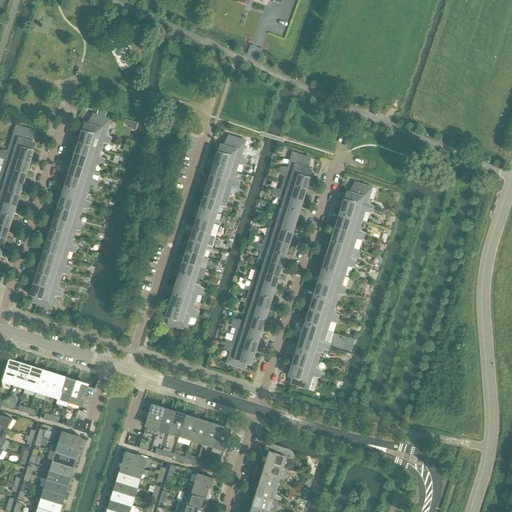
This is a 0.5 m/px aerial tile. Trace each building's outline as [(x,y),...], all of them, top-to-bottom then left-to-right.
[(82,128),(81,132),(110,141),(111,138),(105,135),(110,119),(92,114),(87,124),(83,123),(82,128)] [(15,125),(9,145),(31,152),(30,154),(31,154),(33,150),(35,144),(31,143),(33,131),(15,125)] [(79,138),(78,141),(79,141),(79,143),(100,150),(102,143),(109,144),(110,141),(81,132),(79,138)] [(219,145),(216,153),(245,162),(246,160),(240,156),(245,141),(228,135),(222,146),(219,145)] [(76,148),(74,154),(103,163),(104,160),(98,157),(100,150),(79,143),(79,141),(78,141),(77,145),(76,148)] [(274,150),(281,152),(283,146),(276,144),(274,150)] [(0,151),(0,152),(0,154),(29,163),(30,157),(31,154),(30,154),(31,152),(9,145),(7,152),(0,151)] [(280,167),(279,170),(308,179),(311,171),(308,170),(309,158),(292,152),(287,168),(280,167)] [(216,153),(213,162),(215,163),(214,165),(236,171),(238,164),(244,165),(245,162),(216,153)] [(0,157),(4,160),(2,167),(24,173),(23,176),(24,176),(26,172),(27,169),(29,163),(0,154),(0,157)] [(72,160),(71,163),(72,163),(72,165),(93,172),(96,165),(102,165),(103,163),(74,154),(72,160)] [(213,162),(209,175),(238,184),(239,181),(234,178),(236,171),(214,165),(215,163),(213,162)] [(69,169),(67,175),(96,184),(97,182),(91,179),(93,172),(72,165),(72,163),(71,163),(70,166),(69,169)] [(0,173),(0,177),(22,185),(24,179),(24,176),(23,176),(24,173),(2,167),(0,174),(0,173)] [(284,176),(282,183),(303,190),(303,192),(304,192),(308,179),(279,170),(278,173),(284,176)] [(65,181),(64,184),(66,185),(65,187),(87,193),(89,187),(95,187),(96,184),(67,175),(65,181)] [(209,175),(207,184),(208,184),(207,186),(229,193),(231,186),(238,187),(238,184),(209,175)] [(0,189),(17,195),(16,197),(18,198),(19,194),(20,191),(22,185),(0,177),(0,189)] [(344,196),(343,200),(372,209),(373,207),(367,203),(372,188),(354,182),(349,193),(345,192),(344,196)] [(273,189),(272,192),(301,201),(304,192),(303,192),(303,190),(282,183),(280,190),(273,189)] [(62,191),(60,197),(89,206),(90,203),(84,200),(87,193),(65,187),(66,185),(64,184),(63,188),(62,191)] [(207,184),(202,197),(226,204),(226,201),(229,193),(207,186),(208,184),(207,184)] [(0,201),(15,207),(17,201),(18,198),(16,197),(17,195),(0,189),(0,201)] [(283,201),(281,207),(297,212),(296,214),(297,214),(299,210),(299,207),(301,201),(272,192),(271,195),(283,201)] [(58,203),(57,206),(59,206),(58,208),(80,215),(82,208),(88,209),(89,206),(60,197),(58,203)] [(202,197),(200,206),(201,206),(200,208),(216,213),(218,206),(225,207),(226,204),(202,197)] [(343,200),(338,214),(361,221),(364,212),(371,213),(372,209),(343,200)] [(0,213),(10,217),(9,219),(11,219),(12,215),(13,213),(15,207),(0,201),(0,213)] [(55,213),(53,219),(76,226),(82,228),(83,225),(78,222),(80,215),(58,208),(59,206),(57,206),(56,210),(55,213)] [(200,206),(196,218),(219,226),(220,223),(214,220),(216,213),(200,208),(201,206),(200,206)] [(272,213),(271,215),(295,223),(297,214),(296,214),(297,212),(281,207),(279,213),(272,213)] [(0,225),(8,228),(10,222),(11,219),(9,219),(10,217),(0,213),(0,225)] [(338,214),(334,228),(363,237),(364,234),(358,230),(361,221),(338,214)] [(276,221),(274,228),(290,233),(289,235),(290,236),(295,223),(271,215),(271,218),(276,221)] [(196,218),(193,227),(194,228),(194,230),(215,237),(217,228),(218,229),(219,226),(196,218)] [(51,225),(51,228),(52,228),(51,230),(73,237),(75,230),(82,231),(82,228),(76,226),(53,219),(51,225)] [(265,234),(265,237),(288,245),(290,236),(289,235),(290,233),(274,228),(268,226),(265,234)] [(193,227),(189,240),(212,248),(213,245),(215,237),(194,230),(194,228),(193,227)] [(48,234),(47,241),(76,250),(76,247),(71,244),(73,237),(51,230),(52,228),(51,228),(49,232),(48,234)] [(334,228),(330,241),(353,249),(356,239),(362,240),(363,237),(334,228)] [(258,245),(257,247),(283,255),(282,257),(284,257),(288,245),(265,237),(264,240),(262,246),(258,245)] [(189,240),(186,249),(187,249),(187,251),(202,256),(204,250),(211,250),(212,248),(189,240)] [(45,247),(44,249),(45,250),(44,252),(66,259),(68,252),(75,252),(76,250),(47,241),(45,247)] [(330,241),(325,255),(355,264),(356,261),(350,258),(353,249),(330,241)] [(259,256),(258,259),(281,266),(284,257),(282,257),(283,255),(257,247),(257,249),(261,250),(259,256)] [(42,256),(40,262),(69,271),(70,269),(64,265),(66,259),(44,252),(45,250),(44,249),(43,253),(42,256)] [(186,249),(182,262),(205,269),(206,267),(200,263),(202,256),(187,251),(187,249),(186,249)] [(325,255),(321,269),(344,276),(347,267),(354,267),(355,264),(325,255)] [(263,265),(260,272),(276,277),(275,279),(277,279),(281,266),(258,259),(257,262),(263,265)] [(38,268),(37,271),(38,272),(38,274),(59,280),(61,273),(68,274),(69,271),(40,262),(38,268)] [(181,268),(180,271),(180,273),(195,278),(202,280),(205,269),(182,262),(180,268),(181,268)] [(321,269),(317,283),(346,292),(347,289),(341,285),(344,276),(321,269)] [(252,278),(251,281),(274,288),(277,279),(275,279),(276,277),(260,272),(255,270),(252,278)] [(35,278),(33,284),(56,292),(62,294),(63,290),(57,287),(59,280),(38,274),(38,272),(37,271),(36,275),(35,278)] [(179,271),(175,284),(204,293),(205,290),(194,284),(195,278),(180,273),(180,271),(179,271)] [(250,284),(248,292),(269,299),(269,300),(270,301),(274,288),(251,281),(250,283),(250,284)] [(317,283),(312,296),(335,304),(338,294),(345,295),(346,292),(317,283)] [(56,292),(33,284),(30,293),(29,295),(33,297),(32,303),(50,309),(54,296),(61,297),(62,294),(56,292)] [(175,284),(172,293),(174,293),(173,295),(195,302),(197,295),(203,296),(204,293),(175,284)] [(240,301),(244,302),(267,310),(269,304),(270,301),(269,300),(269,299),(248,292),(245,299),(241,298),(240,301)] [(172,293),(168,305),(191,313),(197,315),(198,312),(192,309),(195,302),(173,295),(174,293),(172,293)] [(312,296),(308,310),(337,319),(338,316),(332,313),(335,304),(312,296)] [(242,314),(247,315),(262,320),(262,322),(263,323),(267,310),(244,302),(243,305),(244,306),(242,314)] [(191,313),(168,305),(165,317),(168,318),(167,325),(185,330),(190,318),(196,318),(197,315),(191,313)] [(308,310),(304,324),(327,331),(330,322),(336,322),(337,319),(308,310)] [(232,320),(231,322),(260,332),(263,323),(262,322),(262,320),(247,315),(245,321),(232,320)] [(236,328),(234,335),(255,342),(255,344),(256,344),(260,332),(231,322),(230,325),(236,328)] [(304,324),(299,338),(329,347),(330,344),(324,340),(327,331),(304,324)] [(225,341),(224,344),(230,346),(253,353),(256,344),(255,344),(255,342),(234,335),(232,342),(225,341)] [(299,338),(295,351),(318,359),(321,349),(328,350),(329,347),(299,338)] [(230,346),(224,344),(223,348),(229,351),(225,364),(243,370),(246,364),(250,365),(253,353),(230,346)] [(318,359),(295,351),(291,365),(314,372),(320,374),(321,371),(315,368),(318,359)] [(2,382),(13,385),(20,365),(13,363),(8,362),(2,382)] [(13,385),(24,389),(31,368),(24,366),(22,366),(20,365),(13,385)] [(291,378),(290,384),(308,390),(312,377),(319,378),(320,374),(314,372),(291,365),(288,374),(287,377),(291,378)] [(24,389),(35,392),(41,372),(35,370),(33,369),(31,368),(24,389)] [(35,392),(46,395),(52,375),(45,373),(43,372),(41,372),(35,392)] [(46,395),(57,399),(63,379),(56,377),(54,376),(52,375),(46,395)] [(57,399),(68,402),(74,382),(67,380),(65,379),(63,379),(57,399)] [(74,382),(68,402),(79,406),(85,386),(78,383),(76,383),(74,382)] [(146,427),(157,430),(163,410),(153,407),(152,407),(146,427)] [(157,430),(168,434),(174,414),(163,410),(157,430)] [(168,434),(179,437),(185,417),(174,414),(168,434)] [(0,427),(7,429),(12,419),(0,415),(0,427)] [(179,437),(190,441),(196,421),(185,417),(179,437)] [(190,441),(201,444),(207,424),(196,421),(190,441)] [(201,444),(211,448),(218,427),(207,424),(201,444)] [(0,438),(3,440),(3,439),(9,430),(7,429),(0,427),(0,438)] [(218,427),(211,448),(223,451),(229,431),(218,427)] [(61,432),(58,443),(78,449),(81,439),(61,432)] [(58,443),(55,452),(75,458),(78,449),(58,443)] [(270,444),(264,462),(282,468),(283,465),(285,464),(286,462),(285,461),(286,458),(293,460),(293,459),(294,458),(293,456),(293,455),(293,454),(292,453),(292,452),(291,451),(290,451),(289,450),(288,449),(272,444),(270,444)] [(19,456),(22,457),(26,458),(30,448),(22,445),(19,456)] [(161,456),(172,459),(174,454),(170,453),(171,450),(163,448),(163,451),(161,456)] [(55,452),(52,461),(72,467),(75,458),(55,452)] [(125,453),(122,463),(142,469),(145,459),(125,453)] [(183,462),(190,465),(193,466),(196,458),(185,455),(184,457),(183,462)] [(52,461),(49,470),(69,476),(72,467),(52,461)] [(282,468),(264,462),(261,473),(279,479),(284,480),(287,470),(282,468)] [(122,463),(119,472),(139,478),(142,469),(122,463)] [(170,465),(167,476),(172,478),(176,467),(170,465)] [(49,470),(46,479),(66,486),(69,476),(49,470)] [(119,472),(116,481),(136,488),(139,478),(119,472)] [(197,473),(193,484),(211,490),(214,479),(197,473)] [(261,473),(257,484),(276,490),(277,487),(278,486),(279,484),(278,482),(279,479),(261,473)] [(46,479),(43,488),(64,495),(66,486),(46,479)] [(116,481),(113,490),(134,497),(136,488),(116,481)] [(193,484),(190,494),(207,500),(211,490),(193,484)] [(257,484),(254,495),(272,501),(273,497),(275,497),(275,495),(275,493),(276,490),(257,484)] [(43,488),(40,498),(61,504),(64,495),(43,488)] [(113,490),(110,499),(131,506),(134,497),(113,490)] [(180,502),(183,503),(185,504),(202,510),(207,500),(190,494),(183,492),(180,502)] [(254,495),(250,506),(269,511),(273,511),(274,511),(276,510),(277,506),(276,504),(277,502),(272,501),(254,495)] [(40,498),(38,507),(54,511),(58,511),(61,504),(40,498)] [(110,499),(108,509),(118,511),(128,511),(131,506),(110,499)] [(178,502),(175,511),(200,511),(202,510),(185,504),(183,503),(180,502),(178,502)]
